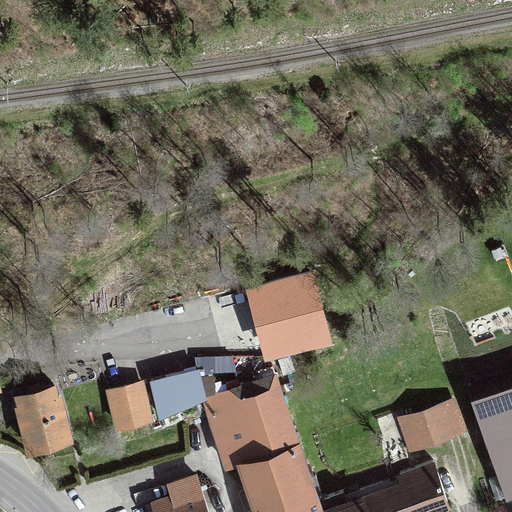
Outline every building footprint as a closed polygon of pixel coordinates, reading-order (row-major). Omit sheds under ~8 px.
[(297,275),(260,283),(276,347),(325,335),(315,298),(303,301),(297,275)] [(206,398),(205,395),(198,366),(150,378),(159,414),(206,398)] [(511,492),(511,370),(468,385),(506,495),(511,492)] [(205,395),(206,398),(228,463),(242,458),(260,511),(320,511),(316,500),(273,372),(205,395)] [(150,416),(141,380),(109,388),(118,424),(150,416)] [(59,394),(57,394),(54,384),(17,394),(20,404),(18,405),(29,445),(69,434),(59,394)] [(422,440),(462,426),(452,399),(403,416),(409,435),(419,431),(422,440)] [(322,497),(316,500),(320,511),(415,511),(448,501),(433,458),(322,496),(322,497)] [(208,511),(195,474),(168,483),(172,495),(151,502),(154,511),(208,511)]
